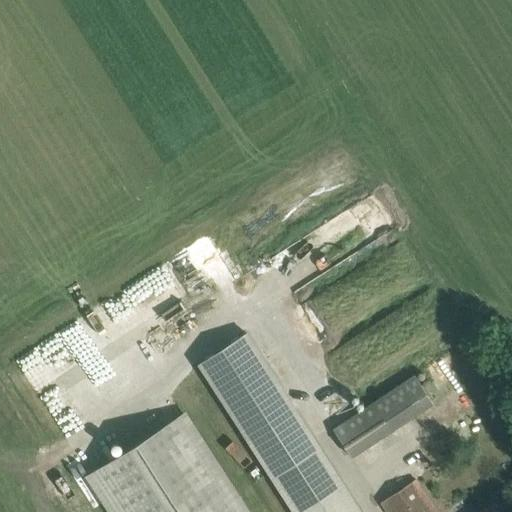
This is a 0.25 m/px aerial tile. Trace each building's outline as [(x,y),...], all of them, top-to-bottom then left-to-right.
[(315,257),(307,241),(269,258),(283,288),(307,277),(301,264),(315,257)] [(80,355),(110,405),(134,392),(128,382),(151,369),(138,348),(151,340),(124,294),(36,345),(47,364),(60,356),(64,364),(80,355)] [(196,365),(290,511),(359,511),(244,334),(196,365)] [(334,428),(352,457),(433,403),(415,375),(334,428)] [(84,477),(107,511),(250,511),(184,411),(84,477)] [(381,502),(387,511),(498,511),(493,505),(482,511),(439,511),(417,478),(381,502)]
